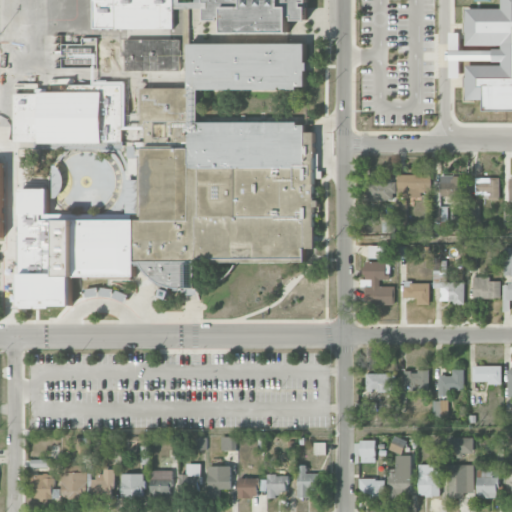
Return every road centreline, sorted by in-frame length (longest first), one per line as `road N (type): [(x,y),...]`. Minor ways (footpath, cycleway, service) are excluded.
road 1 (residential): [(511,335),(0,337)]
road 2 (residential): [(344,511),(344,0)]
road 3 (residential): [(14,511),(14,337)]
road 4 (residential): [(511,144),(344,146)]
